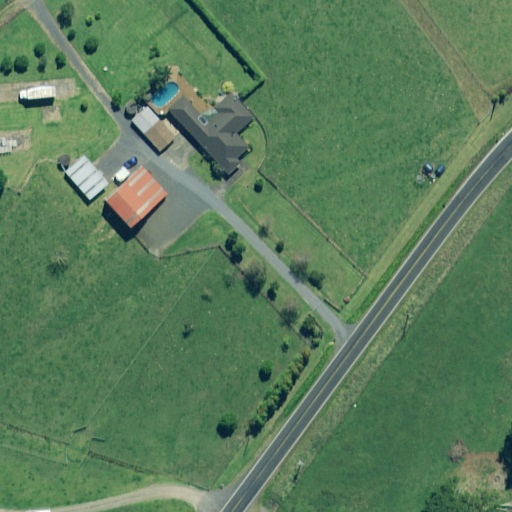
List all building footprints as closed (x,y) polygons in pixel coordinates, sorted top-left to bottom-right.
[(252,118),(228,92),(200,118),(180,96),(165,110),(227,176),(240,163),(236,159),(248,148),(235,134),(252,118)] [(174,137),(147,108),(131,122),(158,152),(174,137)] [(0,152),(30,152),(30,134),(0,134),(0,152)] [(107,185),(83,157),(65,173),(89,201),(107,185)] [(168,194),(142,167),(104,202),(129,230),(168,194)]
